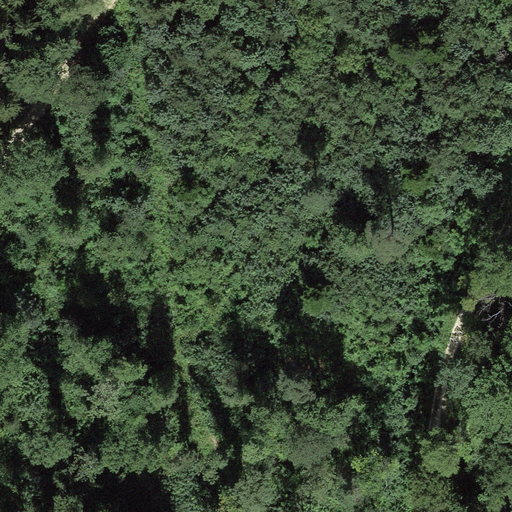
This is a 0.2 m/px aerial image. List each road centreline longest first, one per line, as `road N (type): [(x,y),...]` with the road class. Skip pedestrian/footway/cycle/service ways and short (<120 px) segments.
road 1 (track): [(424,511),(434,390),(511,216)]
road 2 (track): [(0,168),(107,0)]
